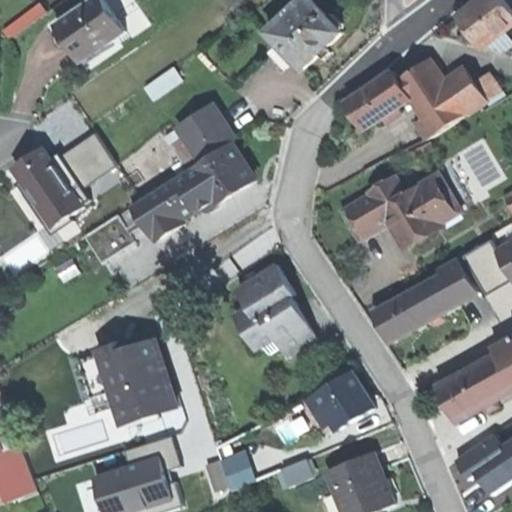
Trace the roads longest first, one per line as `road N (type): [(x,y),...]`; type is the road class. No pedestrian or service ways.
road 1 (residential): [(421,20),(360,58),(301,122),(285,177),(295,233),(405,398),(448,511)]
road 2 (unknown): [(285,177),(76,330)]
